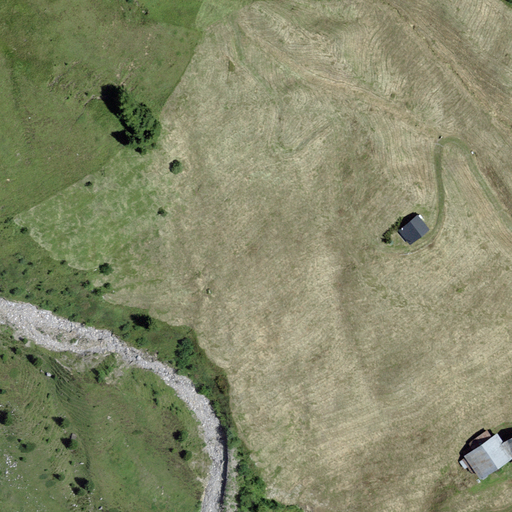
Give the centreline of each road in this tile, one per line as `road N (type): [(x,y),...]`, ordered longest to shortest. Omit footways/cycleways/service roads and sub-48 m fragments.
road 1 (track): [(377,248),(343,225),(354,191),(347,123),(330,122),(294,152),(277,149),(271,92),(241,60),(210,0)]
road 2 (track): [(377,248),(418,247),(439,228),(440,146),(452,140),(470,149),(511,224)]
